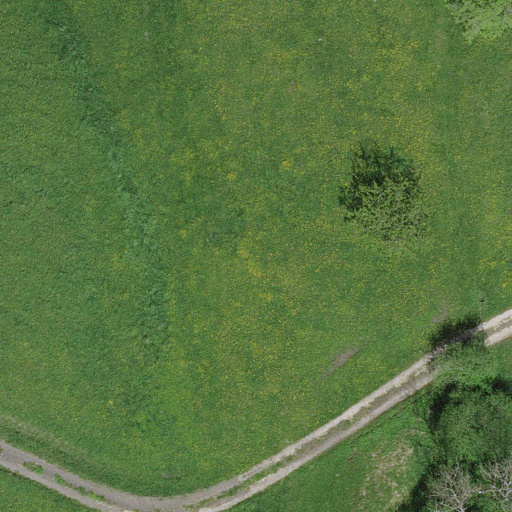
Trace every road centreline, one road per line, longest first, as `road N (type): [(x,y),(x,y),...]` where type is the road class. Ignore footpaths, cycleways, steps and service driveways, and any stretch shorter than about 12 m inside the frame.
road 1 (track): [(511,319),(252,481),(180,511)]
road 2 (track): [(153,511),(0,452)]
